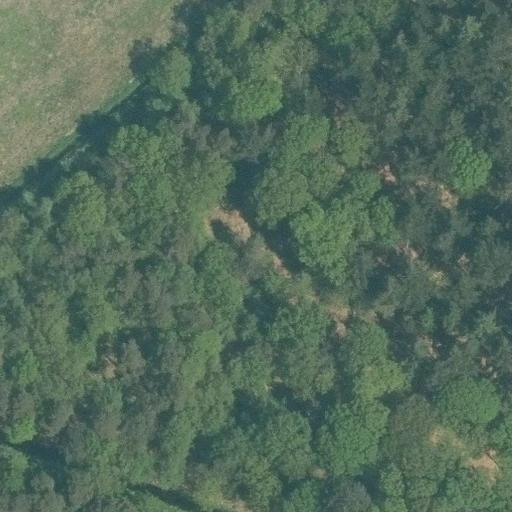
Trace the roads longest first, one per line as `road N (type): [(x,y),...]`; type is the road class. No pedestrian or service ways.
road 1 (track): [(0,241),(302,0)]
road 2 (track): [(130,511),(0,464)]
